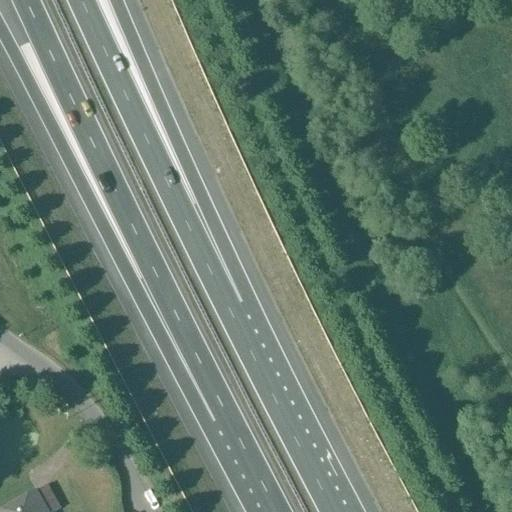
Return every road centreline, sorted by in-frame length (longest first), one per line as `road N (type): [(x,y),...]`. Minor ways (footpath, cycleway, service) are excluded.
road 1 (motorway): [(27,0),(227,419)]
road 2 (motorway): [(0,29),(227,419)]
road 3 (motorway): [(227,306),(81,0)]
road 4 (motorway): [(227,306),(112,0)]
road 5 (motorway): [(334,511),(227,306)]
